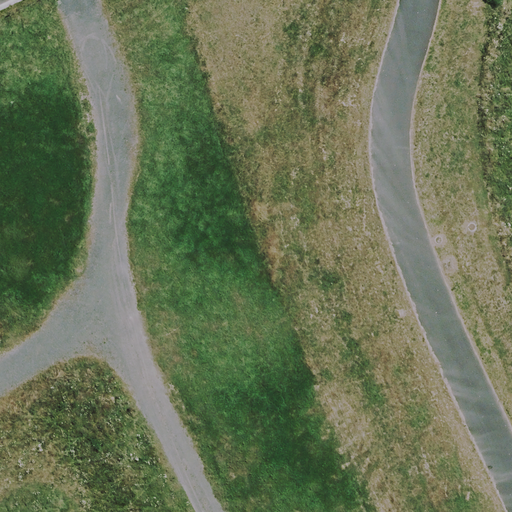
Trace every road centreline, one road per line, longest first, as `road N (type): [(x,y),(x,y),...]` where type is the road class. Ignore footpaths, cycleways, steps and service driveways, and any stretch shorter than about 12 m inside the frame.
road 1 (primary): [(127,0),(375,511)]
road 2 (track): [(86,0),(111,78),(114,145),(95,287),(208,511)]
road 3 (track): [(95,287),(0,367)]
